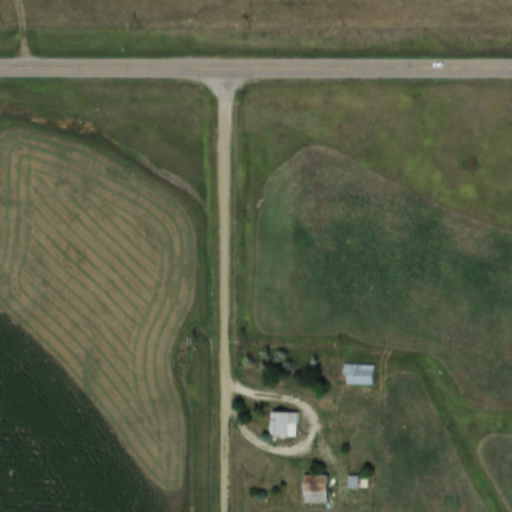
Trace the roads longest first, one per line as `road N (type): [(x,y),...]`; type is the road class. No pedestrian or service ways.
road 1 (secondary): [(511,61),(0,62)]
road 2 (residential): [(215,62),(215,511)]
